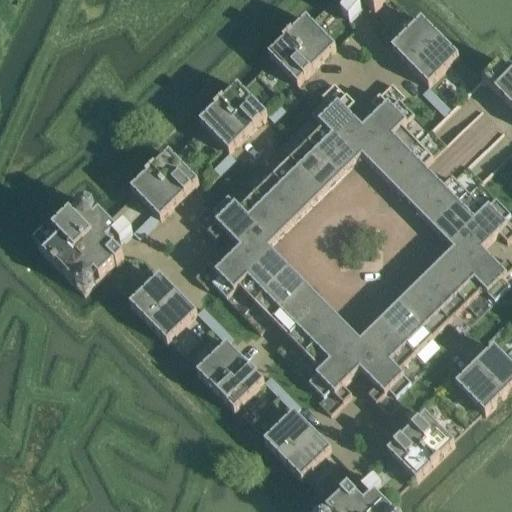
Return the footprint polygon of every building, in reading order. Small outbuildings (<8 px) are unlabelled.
[(339,0),(348,9),(341,16),(349,24),(358,16),(361,13),(353,5),(358,0),(359,0),(375,16),(382,9),(381,7),(388,0),(339,0)] [(336,52),(309,25),(306,22),(287,41),(317,71),(336,52)] [(392,52),(410,72),(440,42),(422,23),(392,52)] [(298,89),(317,71),(287,41),(268,59),(271,62),(298,89)] [(410,72),(429,91),(459,61),(440,42),(410,72)] [(482,83),(483,85),(494,96),(495,96),(508,110),(511,106),(511,73),(502,63),(482,83)] [(334,87),(322,99),(327,104),(334,112),(346,99),(334,87)] [(392,88),(380,100),(392,112),(399,105),(404,100),(392,88)] [(241,92),(238,89),(219,108),(248,138),(267,119),(241,92)] [(451,114),(429,91),(423,96),(445,119),(451,114)] [(327,104),(313,118),(353,160),(358,165),(362,161),(363,136),(363,133),(347,116),(355,108),(347,99),(346,99),(334,112),(327,104)] [(363,136),(362,161),(366,165),(372,160),(413,119),(399,105),(392,112),(380,100),(380,99),(371,108),(380,116),(363,133),(363,136)] [(273,125),(289,110),(283,104),(267,119),(273,125)] [(229,156),(248,138),(219,108),(200,126),(203,129),(229,156)] [(323,131),(307,147),(336,177),(341,182),(358,165),(353,160),(313,118),(312,119),(323,131)] [(372,160),(366,165),(382,182),(388,177),(417,147),(402,132),(414,120),(413,119),(372,160)] [(289,164),(289,165),(309,184),(318,194),(323,199),(341,182),(336,177),(307,147),(289,164)] [(388,177),(382,182),(399,198),(408,208),(443,174),(433,164),(433,163),(417,147),(388,177)] [(179,205),(198,187),(199,186),(172,159),(169,156),(150,175),(179,205)] [(235,163),(229,156),(214,171),(220,178),(235,163)] [(281,172),(274,179),(293,199),(303,209),(308,214),(315,207),(323,199),(318,194),(309,184),(289,165),(281,172)] [(443,174),(408,208),(418,218),(434,234),(439,229),(469,200),(453,184),(453,183),(443,174)] [(134,196),(153,216),(159,222),(161,224),(179,205),(150,175),(131,193),(134,196)] [(274,180),(256,197),(286,226),(291,231),(308,214),(303,209),(293,199),(274,179),(274,180)] [(228,201),(227,202),(268,243),(273,249),(291,231),(286,226),(256,197),(240,213),(228,201)] [(439,229),(434,234),(450,250),(455,245),(497,204),(496,204),(484,215),(469,200),(439,229)] [(208,235),(207,235),(216,244),(224,236),(241,252),(244,252),(269,253),(273,249),(268,243),(227,202),(213,216),(220,223),(208,235)] [(51,229),(33,246),(38,250),(84,298),(106,277),(115,268),(117,269),(124,262),(108,245),(113,240),(121,248),(124,245),(133,237),(124,228),(117,235),(106,224),(86,203),(55,233),(51,229)] [(455,245),(450,250),(454,254),(479,255),(482,255),(499,239),(507,247),(511,242),(511,234),(503,226),(511,219),(497,204),(455,245)] [(208,211),(196,223),(208,235),(220,223),(213,216),(208,211)] [(159,222),(153,216),(133,236),(139,242),(159,222)] [(511,217),(511,219),(503,226),(511,234),(511,217)] [(216,260),(207,268),(207,269),(220,281),(212,288),(226,302),(268,262),(273,257),(269,253),(244,252),(241,252),(224,269),(216,260)] [(454,254),(450,258),(455,264),(495,305),(510,291),(503,284),(511,275),(511,268),(507,263),(499,271),(482,255),(479,255),(454,254)] [(268,262),(226,302),(227,303),(239,292),(255,308),(285,279),(290,274),(273,257),(268,262)] [(450,258),(432,276),(437,281),(466,310),(483,294),(495,306),(495,305),(455,264),(450,258)] [(207,269),(195,281),(207,293),(212,288),(220,281),(207,269)] [(285,279),(255,308),(272,326),(292,307),(302,297),(307,292),(290,274),(285,279)] [(511,275),(503,284),(510,291),(511,293),(511,275)] [(432,276),(415,293),(420,298),(429,308),(449,328),(449,327),(466,310),(437,281),(432,276)] [(160,279),(133,306),(130,309),(148,328),(179,298),(160,279)] [(292,307),(272,326),(280,333),(287,341),(307,321),(317,312),(322,307),(315,300),(307,292),(302,297),(292,307)] [(407,300),(400,307),(405,313),(414,323),(434,342),(441,335),(449,328),(429,308),(420,298),(415,293),(407,300)] [(171,344),(197,317),(179,298),(148,328),(167,347),(171,344)] [(307,321),(287,341),(288,341),(304,358),(334,329),(339,324),(322,307),(317,312),(307,321)] [(400,307),(382,325),(387,330),(416,360),(433,343),(434,342),(414,323),(405,313),(400,307)] [(212,333),(218,327),(204,312),(198,318),(212,333)] [(334,329),(304,358),(321,375),(309,387),(310,388),(351,347),(356,342),(339,324),(334,329)] [(382,325),(364,342),(369,347),(410,389),(411,388),(400,376),(416,360),(387,330),(382,325)] [(212,333),(227,348),(233,342),(218,327),(212,333)] [(494,351),(509,336),(503,330),(488,345),(494,351)] [(351,347),(310,388),(324,402),(330,395),(343,407),(343,408),(352,399),(343,391),(360,374),(360,371),(360,346),(356,342),(351,347)] [(360,371),(360,374),(376,391),(368,399),(376,408),(377,408),(389,395),(396,403),(410,389),(369,347),(364,342),(360,346),(360,371)] [(216,396),(246,367),(227,348),(200,374),(197,377),(216,396)] [(511,369),(494,351),(475,369),(504,399),(511,391),(511,369)] [(264,386),(246,367),(216,396),(234,415),(238,412),(264,386)] [(475,369),(456,388),(482,415),(485,418),(504,399),(475,369)] [(270,380),(264,386),(294,416),(300,411),(270,380)] [(324,402),(318,407),(331,419),(343,407),(330,395),(324,402)] [(389,395),(377,408),(389,420),(401,408),(396,403),(389,395)] [(313,435),(294,416),(267,443),(264,446),(283,465),(313,435)] [(437,465),(455,448),(451,444),(425,418),(406,437),(435,467),(437,465)] [(305,481),(332,455),(313,435),(283,465),(302,484),(305,481)] [(406,437),(387,455),(413,482),(417,485),(435,467),(406,437)] [(332,509),(329,511),(388,511),(386,509),(375,498),(382,491),(374,483),(373,483),(365,491),(362,494),(370,502),(364,508),(348,491),(341,498),(342,499),(332,509)]
